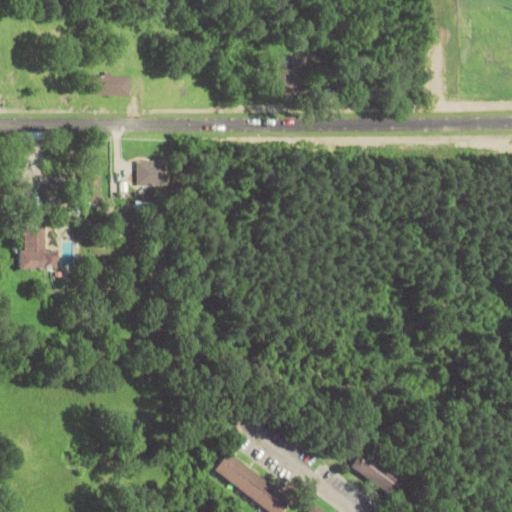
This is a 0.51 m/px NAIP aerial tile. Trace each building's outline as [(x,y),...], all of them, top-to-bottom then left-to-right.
[(310,58),(294,56),(293,68),(273,67),(271,88),(307,91),(310,58)] [(130,95),(130,75),(88,75),(88,95),(130,95)] [(167,161),(137,161),(137,185),(167,185),(167,161)] [(82,172),(82,201),(101,201),(101,172),(82,172)] [(57,269),(57,249),(45,249),(45,218),(22,218),(22,248),(17,248),(18,269),(57,269)] [(267,511),(278,511),(289,496),(223,450),(209,471),(267,511)] [(388,494),(399,480),(359,451),(349,466),(388,494)] [(326,511),(310,501),(302,511),(326,511)]
